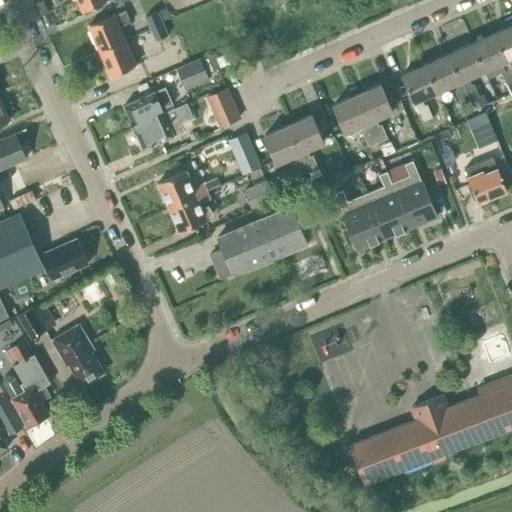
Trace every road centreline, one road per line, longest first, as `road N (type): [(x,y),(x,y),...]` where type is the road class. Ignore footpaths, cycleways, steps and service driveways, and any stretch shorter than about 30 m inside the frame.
road 1 (residential): [(170,367),(12,0)]
road 2 (residential): [(170,367),(500,230)]
road 3 (residential): [(257,87),(459,0)]
road 4 (residential): [(0,496),(170,367)]
